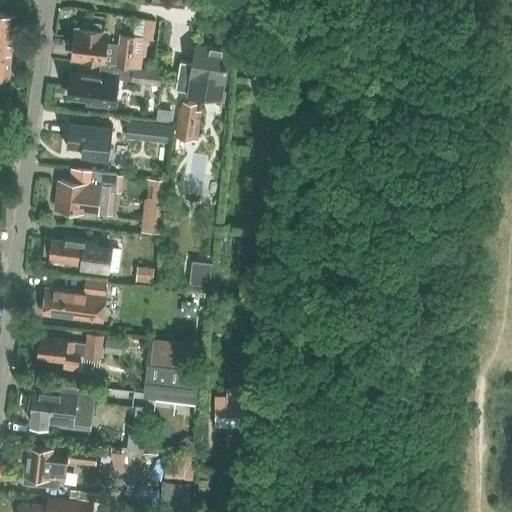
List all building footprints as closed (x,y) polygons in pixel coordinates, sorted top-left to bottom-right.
[(0,74),(7,75),(14,14),(0,12),(0,74)] [(76,28),(73,52),(94,55),(94,61),(101,62),(117,64),(131,65),(132,54),(142,55),(145,55),(147,38),(134,37),(133,37),(120,35),(119,45),(100,43),(103,23),(83,20),(82,29),(76,28)] [(326,34),(322,57),(342,61),(345,48),(341,48),(343,38),(326,34)] [(271,75),(271,78),(288,80),(290,56),(279,55),(279,50),(275,50),(275,45),(256,43),(255,52),(247,51),(244,71),(271,75)] [(180,61),(175,89),(198,93),(221,97),(222,90),(223,84),(229,49),(196,44),(193,63),(180,61)] [(166,59),(156,57),(155,67),(165,68),(166,59)] [(130,83),(160,86),(162,70),(132,67),(130,83)] [(118,78),(70,72),(67,96),(87,98),(86,104),(114,108),(118,78)] [(174,137),(183,138),(197,140),(202,111),(196,110),(197,103),(182,101),(181,104),(179,104),(174,137)] [(127,120),(125,136),(167,141),(169,125),(127,120)] [(69,121),(66,147),(82,149),(82,154),(108,157),(112,126),(69,121)] [(112,215),(115,190),(121,190),(122,177),(116,176),(117,174),(87,169),(76,168),(75,181),(60,179),(57,209),(112,215)] [(140,228),(160,230),(166,179),(146,177),(145,181),(155,182),(153,199),(144,198),(140,228)] [(49,259),(82,263),(81,267),(107,270),(111,241),(66,236),(65,240),(52,238),(51,242),(44,241),(43,254),(47,254),(47,256),(49,256),(49,259)] [(211,261),(197,260),(191,259),(188,283),(208,285),(211,261)] [(138,264),(136,277),(152,279),(153,265),(138,264)] [(102,319),(104,301),(107,282),(86,278),(84,292),(78,291),(78,290),(46,286),(43,313),(102,319)] [(214,312),(232,313),(233,302),(215,301),(214,312)] [(78,371),(80,350),(83,351),(83,356),(101,357),(103,333),(85,332),(84,341),(40,336),(38,357),(65,360),(63,369),(78,371)] [(153,337),(151,361),(194,366),(197,342),(153,337)] [(105,338),(103,352),(120,354),(122,340),(105,338)] [(198,404),(202,371),(147,364),(143,397),(198,404)] [(31,423),(49,425),(90,430),(95,386),(58,381),(57,392),(34,390),(31,423)] [(225,395),(215,395),(215,410),(215,416),(244,415),(244,410),(243,396),(243,388),(243,385),(225,385),(225,395)] [(192,454),(194,442),(188,441),(182,446),(181,452),(192,454)] [(68,460),(95,464),(97,447),(70,443),(68,460)] [(27,446),(27,450),(24,449),(20,451),(19,462),(22,464),(25,464),(23,483),(59,487),(59,480),(65,481),(68,453),(54,451),(54,449),(27,446)] [(193,456),(167,453),(165,476),(191,479),(193,456)] [(191,483),(167,480),(164,508),(188,510),(191,483)] [(70,489),(69,499),(94,501),(99,502),(100,493),(70,489)] [(48,496),(47,505),(22,502),(20,511),(92,511),(93,511),(94,501),(69,499),(48,496)] [(94,501),(93,511),(102,511),(105,511),(107,503),(99,502),(94,501)]
